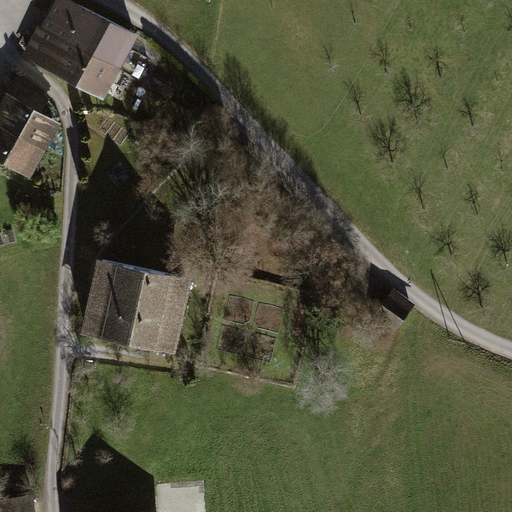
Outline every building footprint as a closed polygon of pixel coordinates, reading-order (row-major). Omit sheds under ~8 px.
[(139,33),(77,0),(53,0),(24,54),(104,98),(139,33)] [(0,102),(0,123),(46,150),(62,121),(42,110),(50,96),(15,76),(0,102)] [(46,150),(0,123),(0,159),(31,177),(46,150)] [(193,278),(98,257),(91,289),(81,332),(176,353),(193,278)] [(391,300),(374,325),(392,337),(409,312),(391,300)] [(32,511),(30,497),(0,501),(0,511),(32,511)]
